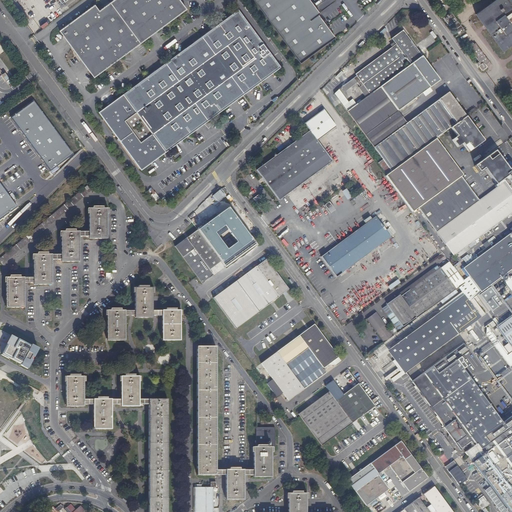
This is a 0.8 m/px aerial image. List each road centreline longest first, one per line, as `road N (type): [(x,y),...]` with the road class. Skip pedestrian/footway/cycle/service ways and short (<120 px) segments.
road 1 (residential): [(104,496),(101,481),(54,424),(54,341),(148,256),(165,267),(289,436),(290,474)]
road 2 (unclassified): [(220,174),(175,217),(152,217),(0,19)]
road 3 (unclassified): [(395,0),(220,174)]
road 4 (unknown): [(493,511),(393,386)]
road 5 (unknown): [(379,192),(408,251),(351,298),(336,292)]
road 6 (unclassified): [(511,125),(419,0)]
